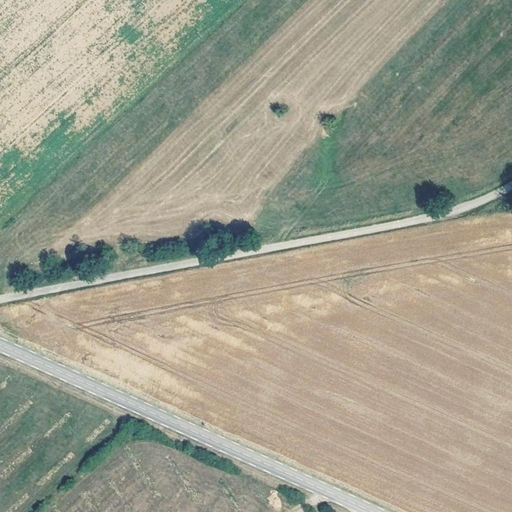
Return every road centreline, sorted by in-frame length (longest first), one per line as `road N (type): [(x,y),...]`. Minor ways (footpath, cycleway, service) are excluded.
road 1 (tertiary): [(371,511),(118,397)]
road 2 (tertiary): [(118,397),(0,344)]
road 3 (residential): [(66,511),(118,397)]
